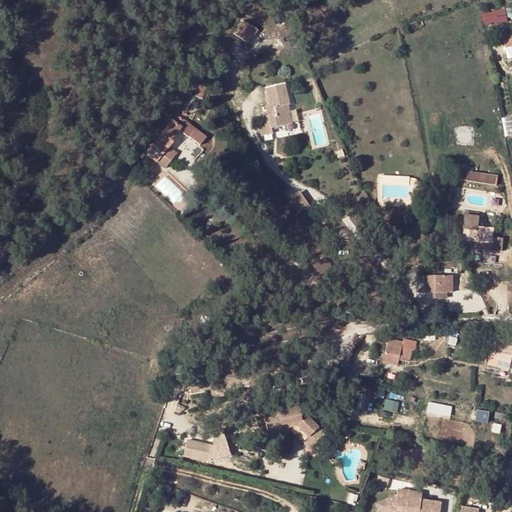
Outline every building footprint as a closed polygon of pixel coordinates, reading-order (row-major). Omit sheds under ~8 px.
[(482,11),(484,25),(509,22),(507,8),(482,11)] [(252,44),(261,29),(246,20),(237,34),(252,44)] [(286,105),(289,104),(284,84),(266,88),(269,104),(264,105),(267,115),(257,118),(261,135),(271,133),(270,127),(290,123),(286,105)] [(293,103),(289,104),(286,105),(290,123),(298,121),(293,103)] [(167,149),(173,141),(171,139),(176,133),(185,121),(177,114),(175,116),(164,129),(161,133),(152,144),(153,145),(154,146),(149,153),(159,161),(165,154),(164,152),(167,149)] [(165,154),(159,161),(166,167),(171,161),(182,148),(179,145),(176,143),(173,141),(167,149),(164,152),(165,154)] [(452,179),(467,182),(468,172),(454,170),(452,179)] [(498,177),(468,172),(467,182),(497,187),(498,177)] [(407,176),(380,175),(380,184),(407,185),(407,176)] [(465,214),(462,240),(465,241),(476,242),(475,250),(501,253),(502,239),(491,238),(492,230),(477,228),(478,216),(465,214)] [(476,242),(465,241),(465,248),(475,250),(476,242)] [(418,276),(418,292),(432,292),(447,291),(452,291),(452,275),(418,276)] [(214,318),(201,317),(201,325),(213,326),(214,318)] [(511,338),(493,335),(489,359),(498,361),(508,363),(511,345),(511,338)] [(449,337),(447,344),(454,346),(456,338),(449,337)] [(388,338),(385,351),(399,354),(402,341),(388,338)] [(397,365),(399,354),(385,351),(382,361),(397,365)] [(498,361),(489,359),(487,365),(496,367),(498,361)] [(498,361),(496,367),(507,370),(508,363),(498,361)] [(429,403),(429,413),(453,415),(454,405),(429,403)] [(263,414),(267,430),(286,425),(287,428),(282,429),(282,434),(292,431),(303,442),(318,427),(302,411),(298,412),(297,406),(263,414)] [(477,411),(475,420),(486,422),(488,413),(477,411)] [(243,422),(244,427),(255,423),(253,414),(239,418),(240,423),(243,422)] [(286,425),(267,430),(269,437),(282,434),(282,429),(287,428),(286,425)] [(191,466),(235,455),(229,435),(186,446),(191,466)] [(408,492),(396,491),(395,502),(386,501),(375,506),(377,511),(438,511),(439,503),(425,501),(424,505),(407,503),(408,492)]
